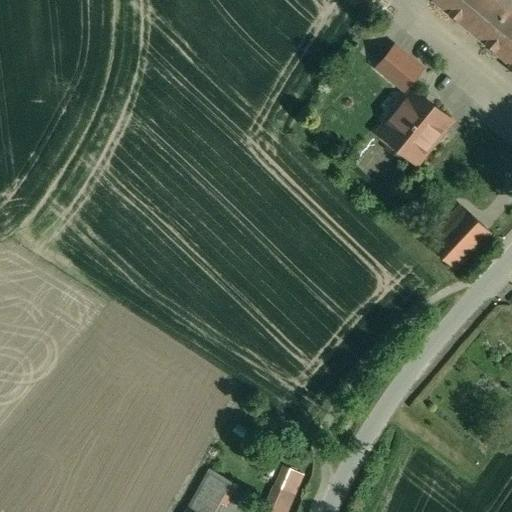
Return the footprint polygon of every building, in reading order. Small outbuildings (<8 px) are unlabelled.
[(511,63),(511,0),(433,0),(511,64),(511,63)] [(395,45),(377,66),(404,89),(422,68),(395,45)] [(415,89),(380,132),(416,162),(434,140),(433,139),(450,118),(415,89)] [(495,237),(465,209),(432,244),(461,272),(495,237)] [(286,511),(294,495),(274,486),(263,511),(266,511),(286,511)]
